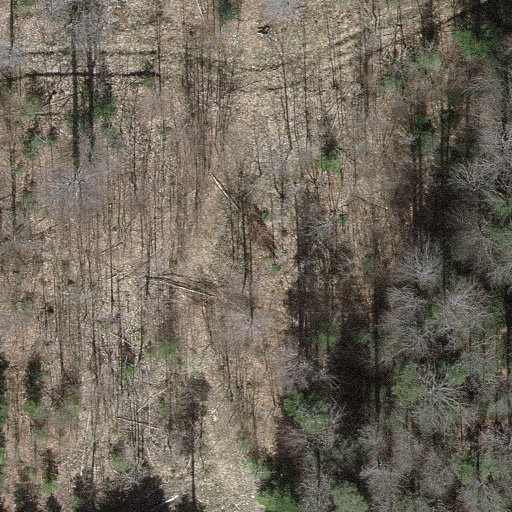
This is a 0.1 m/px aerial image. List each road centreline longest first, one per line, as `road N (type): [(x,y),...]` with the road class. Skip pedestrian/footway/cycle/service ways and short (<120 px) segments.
road 1 (track): [(268,511),(208,409),(208,316),(233,215),(311,78),(453,0)]
road 2 (track): [(0,48),(96,37),(311,78)]
